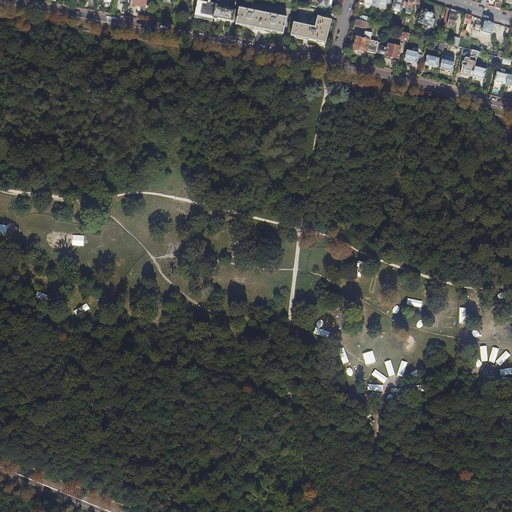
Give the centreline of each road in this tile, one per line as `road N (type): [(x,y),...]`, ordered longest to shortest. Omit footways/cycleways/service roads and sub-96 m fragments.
road 1 (residential): [(4,0),(334,61)]
road 2 (track): [(0,310),(287,401)]
road 3 (track): [(287,401),(424,465),(511,476)]
road 4 (residential): [(334,61),(511,108)]
road 5 (track): [(287,401),(300,229)]
road 6 (track): [(300,229),(334,61)]
road 7 (unknown): [(0,455),(139,511)]
